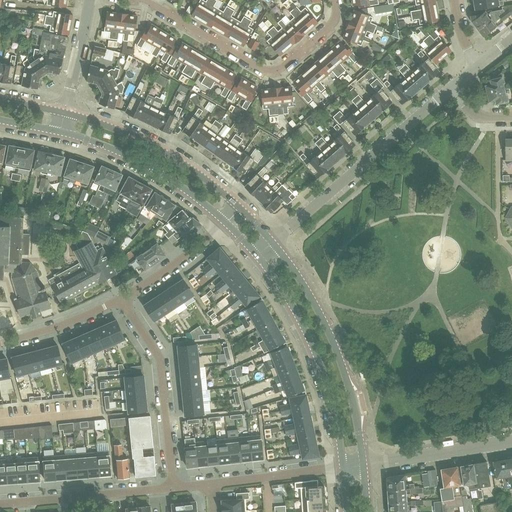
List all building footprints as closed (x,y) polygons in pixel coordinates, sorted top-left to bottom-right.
[(206,0),(206,2),(202,0),(199,0),(191,16),(200,21),(211,0),(206,0)] [(217,1),(215,0),(211,0),(200,21),(208,26),(218,9),(213,6),(217,1)] [(496,0),(471,0),(473,11),(502,5),(501,1),(497,1),(496,0)] [(410,12),(411,16),(436,11),(434,1),(421,4),(422,10),(410,12)] [(394,11),(392,4),(373,7),(367,8),(368,13),(374,11),(375,14),(394,11)] [(496,15),(503,12),(507,9),(509,12),(511,11),(511,5),(502,7),(502,10),(490,12),(486,15),(484,12),(479,16),(478,15),(470,16),(471,22),(473,23),(473,25),(474,27),(475,27),(476,27),(483,23),(484,24),(496,15)] [(218,9),(208,26),(217,31),(230,9),(226,7),(223,12),(218,9)] [(293,10),(310,29),(317,22),(305,8),(301,12),(296,7),(293,10)] [(234,11),(230,9),(217,31),(226,36),(236,20),(231,17),(234,11)] [(501,22),(511,14),(511,15),(511,11),(509,12),(507,9),(503,12),(496,15),(484,24),(483,23),(476,27),(478,31),(479,33),(480,35),(482,35),(482,36),(495,27),(493,24),(499,19),(501,22)] [(310,29),(293,10),(289,13),(294,18),(290,21),(302,36),(310,29)] [(370,23),(372,17),(354,10),(350,19),(374,29),(376,25),(370,23)] [(51,17),(46,15),(45,19),(71,25),(73,15),(53,11),(51,17)] [(438,21),(436,11),(411,16),(412,20),(418,19),(419,25),(438,21)] [(109,39),(113,39),(117,14),(107,12),(104,31),(110,32),(109,39)] [(117,13),(117,14),(113,39),(118,40),(118,34),(124,34),(125,34),(127,15),(127,14),(117,13)] [(129,35),(135,36),(137,16),(127,15),(125,34),(124,34),(123,41),(128,41),(129,35)] [(241,22),(236,20),(226,36),(235,41),(248,19),(244,17),(241,22)] [(68,35),(71,25),(45,19),(44,24),(50,25),(48,31),(68,35)] [(235,41),(243,46),(253,30),(248,27),(252,21),(248,19),(235,41)] [(345,29),(347,29),(360,34),(365,36),(367,31),(373,33),(374,29),(350,19),(349,19),(345,29)] [(290,21),(285,25),(281,20),(277,23),(282,28),(294,43),(295,44),(303,37),(302,36),(290,21)] [(148,30),(146,29),(141,37),(136,46),(141,49),(145,41),(150,44),(158,29),(151,25),(148,30)] [(287,49),(294,43),(282,28),(278,32),(273,27),(270,30),(287,49)] [(417,28),(426,38),(443,57),(450,51),(437,36),(433,40),(421,27),(417,28)] [(168,35),(158,29),(150,44),(155,47),(150,54),(156,57),(160,50),(168,35)] [(370,39),(365,36),(360,34),(347,29),(343,39),(361,46),(363,40),(369,43),(370,39)] [(267,41),(270,45),(279,56),(287,49),(270,30),(267,32),(271,38),(267,41)] [(397,30),(390,36),(398,39),(397,30)] [(45,55),(39,59),(48,72),(49,72),(49,73),(49,74),(56,75),(58,75),(59,74),(61,64),(68,37),(43,32),(41,39),(39,50),(38,54),(45,55)] [(176,39),(168,35),(160,50),(165,53),(160,60),(165,63),(170,55),(175,46),(173,45),(176,39)] [(252,38),(248,47),(254,50),(258,42),(252,38)] [(435,64),(443,57),(426,38),(423,40),(427,46),(423,50),(435,64)] [(339,42),(333,47),(344,61),(348,57),(354,63),(358,59),(345,45),(343,46),(339,42)] [(382,54),(386,51),(373,42),(371,48),(371,50),(382,54)] [(176,59),(181,62),(189,47),(182,43),(179,48),(177,47),(172,56),(167,64),(172,67),(176,59)] [(94,46),(93,53),(105,56),(106,49),(94,46)] [(199,53),(189,47),(181,62),(186,65),(181,72),(186,75),(187,73),(191,67),(199,53)] [(344,61),(333,47),(324,55),(341,74),(346,70),(340,64),(344,61)] [(46,73),(48,72),(39,59),(45,55),(38,54),(39,50),(35,49),(33,57),(35,60),(29,64),(30,65),(39,78),(47,73),(46,73)] [(429,80),(438,72),(420,51),(417,54),(423,62),(418,67),(429,80)] [(208,58),(199,53),(191,67),(187,73),(186,75),(191,78),(195,70),(200,73),(208,58)] [(324,55),(316,62),(327,75),(332,71),(337,77),(341,74),(324,55)] [(9,66),(2,64),(0,74),(0,81),(11,84),(11,83),(16,57),(11,56),(9,66)] [(208,58),(200,73),(205,76),(201,84),(205,86),(206,84),(218,64),(208,58)] [(26,68),(25,69),(21,86),(37,89),(38,88),(39,87),(41,80),(40,79),(39,79),(39,78),(30,65),(29,64),(27,60),(23,62),(23,64),(26,68)] [(316,62),(307,70),(319,82),(322,79),(327,75),(316,62)] [(218,64),(206,84),(205,86),(210,89),(215,82),(219,84),(227,70),(218,64)] [(405,65),(402,68),(420,88),(429,80),(418,67),(411,72),(405,65)] [(97,84),(110,76),(114,74),(114,70),(112,69),(108,71),(107,70),(90,66),(86,81),(87,82),(88,83),(95,85),(96,84),(97,84)] [(102,93),(116,86),(117,85),(113,79),(117,77),(119,69),(115,68),(114,70),(114,74),(110,76),(97,84),(98,86),(102,93)] [(410,96),(420,88),(402,68),(398,70),(405,78),(399,83),(410,96)] [(220,95),(225,98),(235,81),(233,80),(236,74),(227,70),(219,84),(224,88),(220,95)] [(307,70),(299,77),(311,90),(315,86),(320,92),(325,88),(319,82),(307,70)] [(373,76),(369,72),(365,76),(369,80),(373,76)] [(490,82),(488,83),(489,85),(485,86),(487,94),(503,90),(501,84),(503,84),(500,73),(493,79),(494,80),(490,81),(490,82)] [(312,99),(306,93),(311,90),(299,77),(293,82),(297,87),(295,89),(301,96),(307,103),(312,99)] [(235,94),(240,97),(248,82),(242,78),(239,83),(236,82),(226,99),(231,101),(235,94)] [(376,92),(370,97),(382,111),(391,103),(380,90),(384,87),(377,79),(370,85),(376,92)] [(401,104),(410,96),(399,83),(393,88),(387,81),(383,84),(401,104)] [(257,87),(248,82),(240,97),(246,100),(242,107),(246,110),(256,93),(254,92),(257,87)] [(121,83),(117,85),(116,86),(102,93),(101,94),(100,94),(98,101),(98,102),(98,103),(99,104),(114,109),(115,108),(114,108),(115,104),(118,93),(122,94),(124,87),(121,83)] [(125,112),(126,113),(129,115),(136,118),(144,102),(137,99),(142,89),(137,87),(125,112)] [(270,88),(271,89),(272,104),(273,104),(274,115),(278,114),(278,108),(283,107),(281,88),(281,87),(270,88)] [(291,87),(281,88),(283,107),(283,114),(288,114),(288,107),(293,106),(293,102),(291,87)] [(133,92),(127,89),(124,94),(130,97),(133,92)] [(271,89),(261,90),(261,95),(262,105),(262,109),(269,109),(269,115),(274,115),(273,104),(272,104),(271,89)] [(503,90),(487,94),(489,102),(493,102),(493,104),(496,103),(496,104),(500,103),(500,104),(508,103),(506,96),(504,96),(503,90)] [(196,95),(190,99),(193,104),(199,100),(196,95)] [(358,95),(355,98),(372,119),(382,111),(370,97),(364,102),(358,95)] [(136,118),(148,123),(159,98),(156,96),(151,106),(144,102),(136,118)] [(164,100),(159,98),(148,123),(159,129),(166,113),(159,109),(164,100)] [(355,98),(351,101),(358,108),(352,114),(363,127),(372,119),(355,98)] [(215,106),(209,102),(204,108),(211,112),(215,106)] [(166,113),(159,129),(166,132),(170,134),(171,134),(170,134),(173,128),(182,109),(177,107),(173,116),(166,113)] [(182,131),(183,132),(192,138),(202,124),(196,119),(202,111),(198,109),(183,131),(182,130),(182,131)] [(354,135),(363,127),(352,114),(346,119),(340,111),(333,117),(334,119),(339,125),(343,122),(354,135)] [(209,129),(202,124),(192,138),(203,146),(218,123),(215,120),(209,129)] [(222,125),(218,123),(203,146),(212,152),(222,138),(216,134),(222,125)] [(334,140),(345,153),(354,145),(337,125),(333,127),(340,135),(334,140)] [(212,152),(223,160),(238,137),(235,135),(230,143),(222,138),(212,152)] [(242,140),(238,137),(223,160),(232,166),(243,152),(236,148),(242,140)] [(336,161),(345,153),(334,140),(327,145),(321,138),(318,140),(336,161)] [(321,151),(315,156),(327,169),(336,161),(318,140),(315,143),(321,151)] [(18,168),(21,148),(16,147),(15,145),(12,145),(11,146),(9,145),(8,151),(6,163),(5,169),(12,170),(13,167),(18,168)] [(30,170),(32,158),(34,150),(32,150),(31,148),(28,148),(27,149),(21,148),(18,168),(30,170)] [(249,157),(243,152),(232,166),(243,174),(244,174),(243,174),(253,160),(258,163),(264,155),(259,152),(255,149),(249,157)] [(42,172),(47,173),(51,154),(45,153),(46,151),(40,150),(40,152),(38,151),(34,168),(42,170),(42,172)] [(51,154),(47,173),(52,175),(52,173),(60,175),(62,164),(64,157),(63,157),(63,155),(57,154),(57,156),(51,154)] [(299,157),(317,177),(327,169),(315,156),(309,161),(303,154),(299,157)] [(269,159),(264,155),(258,163),(262,166),(269,159)] [(76,180),(82,163),(81,163),(80,161),(77,160),(76,161),(70,159),(63,179),(69,181),(70,178),(76,180)] [(83,163),(82,163),(76,180),(81,182),(81,184),(87,186),(93,167),(88,165),(87,163),(84,162),(83,163)] [(96,207),(100,198),(112,170),(108,169),(109,167),(103,165),(103,166),(102,166),(95,182),(101,184),(91,205),(96,207)] [(247,190),(253,196),(265,183),(260,178),(267,170),(263,167),(251,180),(245,187),(244,186),(244,187),(247,190)] [(112,170),(100,198),(104,200),(107,194),(112,196),(115,190),(119,180),(122,175),(121,174),(121,173),(116,171),(116,172),(115,172),(112,170)] [(140,183),(129,177),(120,193),(116,200),(120,202),(118,205),(126,209),(129,204),(140,183)] [(262,204),(274,192),(281,185),(278,182),(271,189),(265,183),(253,196),(254,196),(260,201),(262,204)] [(136,216),(138,213),(142,205),(143,206),(149,195),(152,189),(140,183),(129,204),(126,209),(125,210),(136,216)] [(281,185),(274,192),(262,204),(271,213),(283,201),(287,205),(289,202),(295,196),(287,189),(287,190),(281,185)] [(78,201),(77,205),(81,207),(82,203),(87,191),(83,189),(78,201)] [(155,192),(145,206),(140,213),(150,219),(155,213),(165,199),(163,198),(163,197),(161,195),(160,195),(158,195),(156,194),(157,193),(155,192)] [(172,215),(181,209),(179,207),(179,208),(175,205),(175,204),(174,205),(173,204),(172,205),(171,204),(171,203),(170,202),(169,201),(167,199),(166,200),(165,199),(155,213),(165,220),(169,213),(172,215)] [(182,211),(177,215),(168,222),(163,227),(167,232),(165,234),(168,239),(176,231),(192,218),(190,216),(188,218),(186,216),(187,215),(187,214),(186,213),(184,211),(182,211)] [(23,218),(0,213),(0,276),(3,277),(3,272),(4,272),(12,272),(13,268),(21,263),(22,255),(28,255),(29,234),(23,234),(23,218)] [(32,216),(32,222),(35,223),(42,224),(47,226),(49,220),(36,217),(33,216),(32,216)] [(186,239),(193,234),(200,228),(200,224),(192,218),(176,231),(168,239),(172,243),(182,235),(186,239)] [(61,224),(49,220),(47,226),(51,227),(59,230),(61,224)] [(64,225),(61,224),(59,230),(63,231),(70,233),(72,228),(64,225)] [(90,224),(85,233),(87,234),(91,235),(95,226),(90,224)] [(84,232),(72,228),(70,233),(74,235),(81,238),(84,232)] [(95,237),(95,238),(100,241),(104,234),(98,231),(95,237)] [(48,280),(59,299),(60,303),(64,301),(66,301),(70,299),(71,297),(76,294),(78,294),(82,292),(83,290),(88,287),(91,287),(94,285),(96,283),(98,282),(98,284),(116,274),(103,249),(97,252),(87,234),(85,233),(84,232),(81,238),(78,245),(79,248),(74,251),(81,262),(48,280)] [(117,241),(110,238),(107,245),(114,248),(117,241)] [(136,268),(140,273),(144,270),(145,270),(165,256),(157,243),(136,258),(137,259),(128,265),(130,267),(132,265),(134,269),(136,268)] [(226,256),(225,254),(220,248),(219,248),(207,258),(211,263),(202,270),(205,274),(226,256)] [(131,251),(117,261),(126,266),(128,265),(128,264),(127,262),(134,256),(131,251)] [(205,274),(208,277),(217,270),(220,275),(233,264),(226,256),(205,274)] [(13,268),(12,272),(12,278),(17,297),(13,298),(14,301),(15,301),(20,316),(31,313),(32,318),(33,318),(41,315),(40,310),(51,307),(45,287),(41,288),(36,271),(30,263),(21,263),(13,268)] [(220,275),(224,279),(215,286),(218,290),(239,272),(238,270),(233,264),(220,275)] [(218,290),(221,293),(230,286),(233,290),(246,280),(239,272),(218,290)] [(182,279),(173,286),(183,302),(193,295),(182,279)] [(233,298),(228,302),(231,305),(252,288),(251,286),(246,280),(233,290),(229,294),(233,298)] [(174,308),(183,302),(173,286),(163,292),(174,308)] [(246,306),(254,300),(259,296),(258,295),(252,288),(231,305),(234,309),(243,302),(246,306)] [(160,294),(154,298),(164,314),(165,314),(168,319),(177,313),(174,308),(163,292),(160,294)] [(154,321),(164,314),(154,298),(144,305),(154,321)] [(267,310),(265,307),(262,301),(262,300),(246,309),(252,319),(267,310)] [(258,329),(273,321),(267,310),(252,319),(258,329)] [(116,321),(105,325),(113,343),(124,338),(116,321)] [(279,331),(277,327),(273,321),(258,329),(264,340),(279,331)] [(247,322),(242,324),(236,328),(238,332),(249,326),(247,322)] [(105,325),(95,330),(103,348),(113,343),(105,325)] [(92,352),(103,348),(95,330),(84,334),(92,352)] [(285,341),(280,333),(279,331),(264,340),(259,343),(254,345),(250,348),(252,351),(260,347),(264,353),(285,342),(285,341)] [(82,357),(92,352),(84,334),(74,339),(82,357)] [(82,357),(74,339),(63,344),(71,362),(82,357)] [(179,358),(198,356),(196,344),(177,346),(179,358)] [(46,348),(50,367),(62,364),(57,345),(46,348)] [(258,364),(255,365),(257,370),(260,369),(264,367),(269,365),(275,363),(291,357),(290,355),(290,353),(289,353),(287,346),(281,348),(270,352),(273,359),(258,364)] [(39,370),(50,367),(46,348),(35,351),(39,370)] [(35,351),(24,354),(28,373),(39,370),(35,351)] [(28,373),(24,354),(12,357),(17,376),(28,373)] [(199,368),(198,356),(179,358),(180,370),(199,368)] [(295,368),(291,357),(275,363),(276,367),(279,374),(295,368)] [(0,359),(0,379),(10,377),(6,359),(0,359)] [(199,368),(180,370),(181,381),(200,379),(199,368)] [(283,386),(300,379),(295,368),(279,374),(283,386)] [(453,374),(451,373),(442,375),(439,380),(440,385),(444,387),(448,402),(454,401),(451,385),(453,382),(452,376),(453,374)] [(143,375),(124,377),(126,389),(145,387),(143,375)] [(181,381),(182,392),(201,390),(200,379),(181,381)] [(283,386),(278,387),(280,392),(285,390),(288,397),(299,392),(304,390),(304,389),(304,390),(301,383),(300,381),(300,379),(283,386)] [(145,387),(126,389),(127,400),(146,398),(145,387)] [(202,402),(201,390),(182,392),(183,404),(202,402)] [(306,395),(299,396),(289,398),(290,403),(279,405),(280,410),(308,405),(306,396),(306,395)] [(146,398),(127,400),(128,412),(147,410),(146,398)] [(203,413),(202,402),(183,404),(184,415),(203,413)] [(310,415),(308,407),(308,405),(280,410),(281,414),(292,412),(294,418),(310,415)] [(153,446),(152,441),(150,416),(150,415),(148,415),(145,416),(129,417),(131,443),(131,449),(153,447),(153,446)] [(312,425),(311,423),(310,415),(294,418),(295,424),(284,426),(285,430),(312,425)] [(314,435),(312,427),(312,425),(285,430),(286,435),(297,433),(298,438),(314,435)] [(17,429),(13,429),(14,435),(15,440),(25,439),(24,428),(17,429)] [(237,430),(227,431),(227,438),(230,462),(241,461),(238,437),(237,430)] [(249,436),(252,460),(263,459),(260,435),(249,436)] [(316,445),(316,443),(314,435),(298,438),(299,444),(288,446),(289,450),(316,445)] [(194,436),(183,438),(184,445),(187,467),(189,467),(192,467),(198,466),(196,444),(195,444),(195,442),(194,436)] [(238,437),(241,461),(252,460),(249,436),(238,437)] [(217,444),(219,464),(230,462),(227,438),(216,440),(217,444)] [(216,439),(206,440),(206,441),(207,445),(209,465),(219,464),(217,444),(216,440),(216,439)] [(195,442),(195,444),(196,444),(198,466),(203,465),(207,465),(209,465),(207,445),(206,441),(195,442)] [(114,445),(117,478),(129,477),(127,458),(122,459),(121,444),(114,445)] [(302,458),(319,456),(319,455),(318,455),(316,445),(289,450),(290,455),(301,452),(302,458)] [(132,458),(134,458),(154,456),(153,447),(131,449),(132,458)] [(108,451),(97,452),(99,476),(110,475),(108,451)] [(99,476),(97,452),(86,453),(88,477),(99,476)] [(78,478),(76,453),(65,454),(67,479),(78,478)] [(88,477),(86,453),(76,453),(78,478),(88,477)] [(65,454),(54,455),(56,480),(67,479),(65,454)] [(43,456),(45,480),(56,480),(54,455),(43,456)] [(155,472),(154,456),(134,458),(135,473),(135,477),(153,475),(155,472)] [(27,457),(16,458),(18,482),(28,482),(27,457)] [(38,457),(27,457),(28,482),(40,481),(38,457)] [(506,459),(503,460),(509,489),(511,488),(511,479),(511,476),(511,475),(511,458),(511,459),(510,457),(507,458),(506,459)] [(16,458),(15,458),(15,461),(6,461),(5,459),(7,483),(18,482),(16,458)] [(498,459),(495,460),(494,461),(493,462),(496,479),(501,477),(504,490),(509,489),(503,460),(499,460),(498,459)] [(473,465),(476,488),(478,499),(482,498),(481,490),(479,490),(479,487),(490,486),(486,461),(472,463),(473,465)] [(469,489),(476,488),(473,465),(471,465),(470,464),(467,464),(467,465),(461,466),(463,476),(461,477),(462,485),(468,484),(469,489)] [(456,507),(463,506),(461,490),(457,467),(455,467),(454,466),(450,467),(450,468),(447,469),(447,467),(443,468),(443,469),(441,469),(444,488),(439,489),(442,511),(454,511),(453,507),(456,507)] [(438,486),(436,469),(427,471),(429,487),(438,486)] [(404,474),(386,477),(386,479),(385,480),(385,483),(387,484),(387,486),(388,486),(388,490),(387,490),(405,489),(409,488),(414,488),(414,484),(405,484),(404,480),(404,474)] [(318,479),(294,482),(295,488),(300,488),(301,500),(324,498),(324,497),(324,498),(323,486),(324,486),(323,485),(323,486),(318,486),(318,479)] [(388,503),(406,502),(405,494),(405,489),(387,490),(387,491),(388,491),(388,495),(387,495),(388,496),(386,497),(387,501),(388,501),(388,503)] [(472,511),(471,498),(467,499),(465,490),(461,490),(463,506),(464,511),(472,511)] [(224,511),(246,511),(246,510),(245,499),(249,499),(248,492),(236,493),(236,499),(222,500),(222,505),(222,511),(224,511)] [(325,510),(325,509),(325,510),(324,499),(324,498),(301,500),(302,511),(325,510)] [(196,511),(195,502),(183,503),(184,511),(196,511)] [(406,511),(406,506),(406,502),(388,503),(389,503),(389,507),(388,507),(388,509),(387,510),(387,511),(406,511)] [(184,511),(183,503),(172,504),(172,511),(184,511)] [(498,511),(497,503),(479,505),(480,511),(498,511)]
